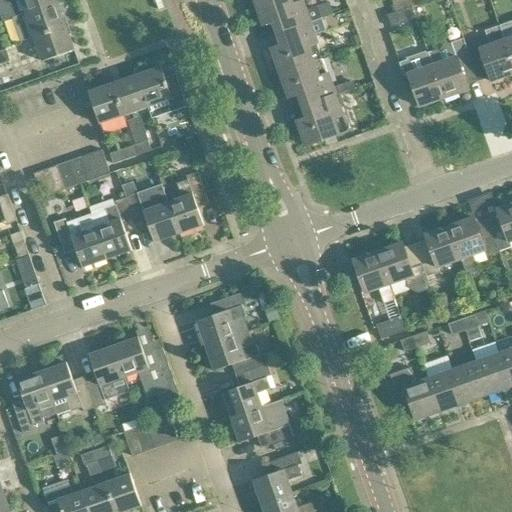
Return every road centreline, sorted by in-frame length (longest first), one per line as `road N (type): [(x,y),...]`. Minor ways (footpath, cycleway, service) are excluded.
road 1 (tertiary): [(387,511),(292,240)]
road 2 (tertiary): [(292,240),(207,0)]
road 3 (residential): [(231,511),(153,290)]
road 4 (residential): [(433,191),(364,0)]
road 5 (residential): [(0,344),(153,290)]
road 6 (residential): [(292,240),(433,191)]
road 7 (residential): [(153,290),(292,240)]
